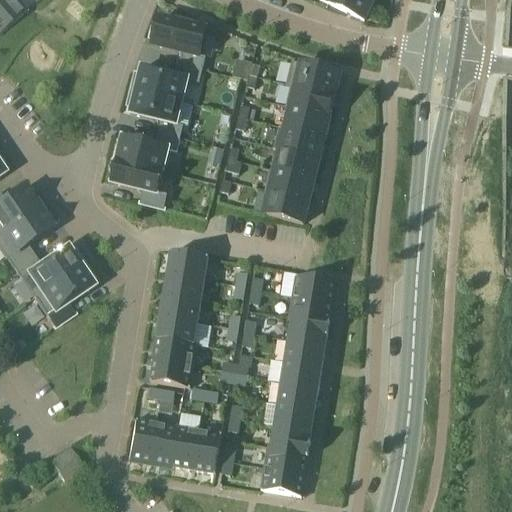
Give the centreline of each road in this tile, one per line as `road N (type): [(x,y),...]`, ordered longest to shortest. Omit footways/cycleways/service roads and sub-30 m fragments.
road 1 (residential): [(78,204),(140,260),(108,473),(135,511)]
road 2 (tertiary): [(421,197),(405,445),(392,511)]
road 3 (residential): [(78,204),(141,0)]
road 4 (residential): [(430,55),(326,35),(232,0)]
road 5 (tertiary): [(430,55),(421,197)]
road 6 (tertiary): [(421,197),(454,59)]
